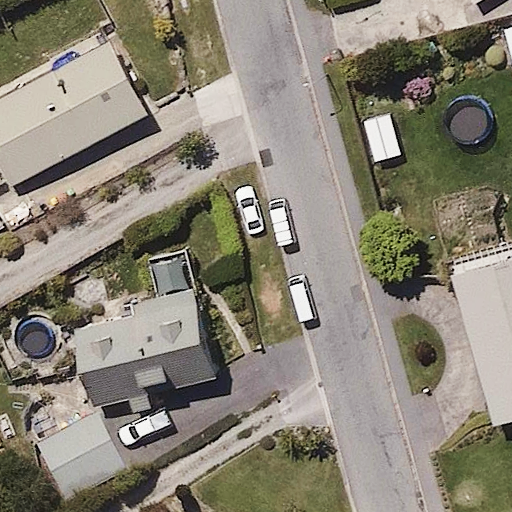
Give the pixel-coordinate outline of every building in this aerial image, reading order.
[(155,105),(110,30),(0,97),(0,145),(24,185),(155,105)] [(0,218),(11,211),(0,193),(0,218)] [(511,248),(455,260),(484,420),(511,414),(511,248)] [(207,292),(91,316),(112,417),(227,393),(207,292)] [(126,473),(101,413),(38,440),(63,500),(126,473)]
